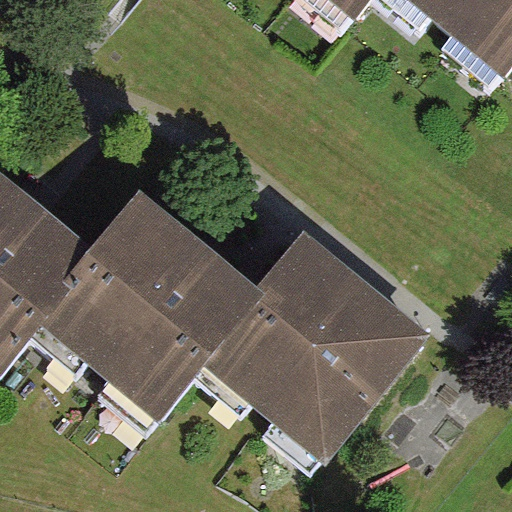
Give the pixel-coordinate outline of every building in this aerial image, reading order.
[(298,0),(346,39),(378,0),(298,0)] [(511,0),(384,0),(491,86),(511,60),(511,0)] [(0,372),(35,328),(95,253),(0,178),(0,372)] [(95,253),(35,328),(150,419),(204,351),(253,289),(139,198),(95,253)] [(419,333),(296,235),(253,289),(204,351),(327,448),(419,333)]
